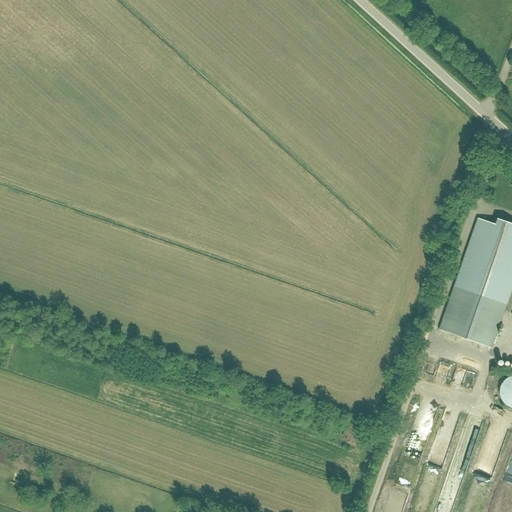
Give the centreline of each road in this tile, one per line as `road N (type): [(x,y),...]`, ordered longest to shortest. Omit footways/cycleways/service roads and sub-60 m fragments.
road 1 (track): [(362,511),(502,129)]
road 2 (unclassified): [(511,138),(360,0)]
